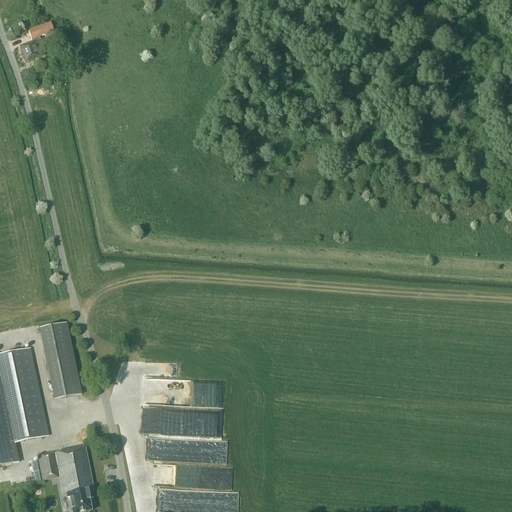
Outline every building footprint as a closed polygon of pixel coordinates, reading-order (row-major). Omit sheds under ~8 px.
[(41,26),(42,28),(43,28),(45,36),(52,34),(48,24),(41,26)] [(43,28),(42,28),(29,32),(31,40),(32,40),(33,42),(20,46),(25,62),(40,57),(38,51),(43,49),(40,37),(45,36),(43,28)] [(38,329),(54,401),(82,395),(67,323),(38,329)] [(0,467),(19,463),(15,443),(47,437),(29,348),(0,354),(0,467)] [(190,440),(190,462),(227,462),(228,440),(190,440)] [(89,488),(93,488),(85,447),(38,457),(43,481),(59,478),(63,494),(66,493),(67,499),(70,499),(72,511),(88,511),(92,511),(89,500),(92,499),(89,488)] [(208,489),(207,511),(239,511),(240,491),(232,491),(233,466),(184,465),(183,489),(208,489)]
